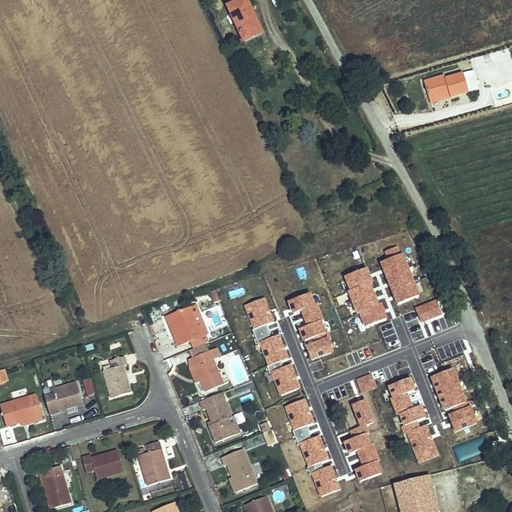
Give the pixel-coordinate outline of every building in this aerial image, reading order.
[(274,25),(261,0),(238,0),(256,34),(274,25)] [(429,76),(434,93),(453,88),(455,93),(474,87),(469,69),(452,74),(451,70),(429,76)] [(435,98),(455,93),(453,88),(434,93),(435,98)] [(424,353),(398,250),(359,260),(385,363),(424,353)] [(219,302),(216,291),(211,292),(214,303),(219,302)] [(209,343),(206,335),(208,335),(204,324),(197,327),(193,318),(200,315),(196,304),(170,315),(179,337),(176,338),(175,339),(178,347),(191,342),(194,349),(209,343)] [(179,337),(170,315),(167,316),(176,338),(179,337)] [(204,324),(200,315),(193,318),(197,327),(204,324)] [(191,359),(207,352),(204,345),(188,352),(191,359)] [(220,356),(217,348),(210,351),(213,359),(220,356)] [(224,385),(213,359),(210,351),(207,352),(191,359),(189,360),(192,369),(195,368),(201,381),(205,393),(224,385)] [(239,361),(236,351),(231,353),(235,363),(239,361)] [(131,393),(123,367),(127,366),(124,357),(110,361),(113,369),(103,372),(111,399),(131,393)] [(201,381),(195,368),(192,369),(189,360),(190,370),(196,383),(201,381)] [(441,460),(422,372),(406,375),(419,465),(441,460)] [(96,394),(91,379),(84,381),(88,396),(96,394)] [(50,388),(53,387),(51,381),(44,383),(45,386),(42,386),(44,396),(51,394),(50,388)] [(76,408),(84,406),(77,383),(53,390),(55,395),(45,398),(50,416),(76,408)] [(232,417),(223,394),(200,403),(203,411),(206,410),(213,425),(210,426),(217,443),(234,436),(227,419),(232,417)] [(44,420),(37,395),(0,406),(7,427),(21,423),(35,419),(36,423),(44,420)] [(241,433),(234,417),(227,419),(234,436),(241,433)] [(271,431),(268,423),(261,426),(264,434),(271,431)] [(274,438),(271,431),(264,434),(267,441),(274,438)] [(170,480),(159,442),(146,446),(148,454),(139,457),(148,487),(170,480)] [(75,461),(71,446),(67,448),(71,463),(75,461)] [(258,484),(244,450),(222,459),(225,466),(227,465),(232,479),(238,492),(258,484)] [(124,472),(118,451),(92,459),(91,456),(82,458),(87,473),(95,471),(97,480),(124,472)] [(72,504),(61,466),(39,473),(42,480),(47,479),(51,493),(46,494),(50,510),(72,504)] [(401,511),(397,497),(390,467),(336,480),(343,511),(401,511)] [(191,488),(186,471),(178,473),(183,490),(191,488)] [(290,479),(287,472),(281,474),(284,481),(290,479)] [(397,497),(431,488),(429,477),(394,485),(397,497)] [(51,493),(47,479),(42,480),(46,494),(51,493)] [(435,511),(431,488),(397,497),(401,511),(435,511)] [(272,511),(267,497),(244,506),(245,511),(272,511)] [(178,511),(175,503),(153,511),(178,511)]
